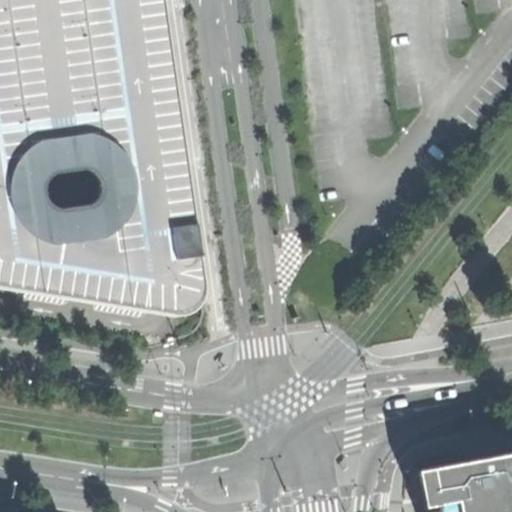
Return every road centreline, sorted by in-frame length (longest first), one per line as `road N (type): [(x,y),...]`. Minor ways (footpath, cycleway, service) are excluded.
road 1 (tertiary): [(253,394),(187,398),(0,368)]
road 2 (tertiary): [(511,370),(286,393)]
road 3 (tertiary): [(511,374),(299,426)]
road 4 (tertiary): [(56,475),(183,476),(267,455)]
